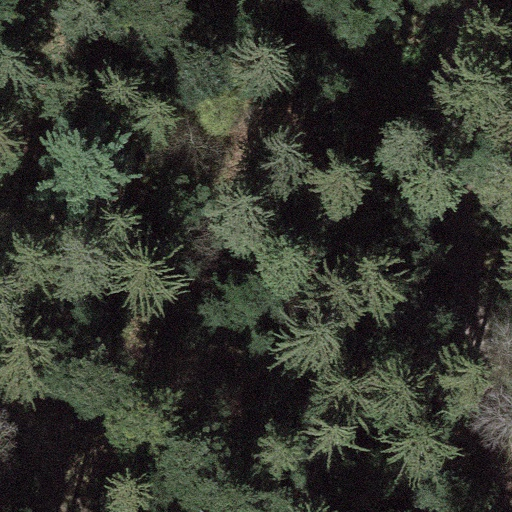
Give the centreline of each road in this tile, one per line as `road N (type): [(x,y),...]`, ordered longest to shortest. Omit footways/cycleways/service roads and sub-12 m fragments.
road 1 (track): [(475,0),(457,41),(445,136),(494,511)]
road 2 (track): [(77,511),(0,405)]
